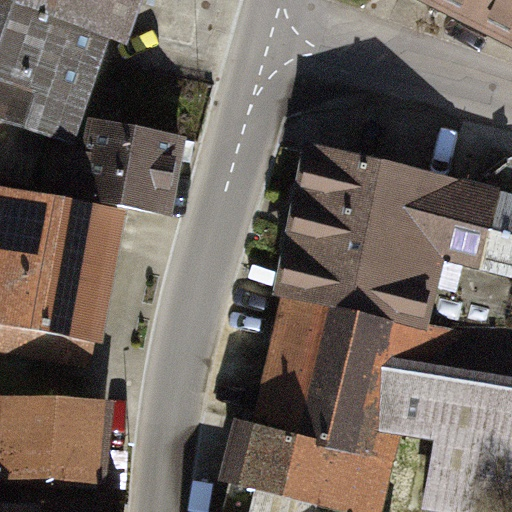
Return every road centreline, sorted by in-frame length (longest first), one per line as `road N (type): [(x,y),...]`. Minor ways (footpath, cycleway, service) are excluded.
road 1 (tertiary): [(166,511),(169,442),(192,332),(274,49)]
road 2 (tertiary): [(274,49),(511,97)]
